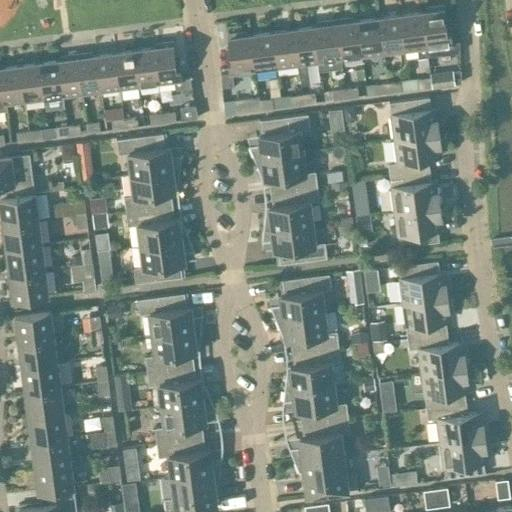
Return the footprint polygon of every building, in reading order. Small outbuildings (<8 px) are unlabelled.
[(430,9),(421,10),(427,55),(459,51),(458,41),(452,41),(449,18),(445,18),(443,4),(429,6),(430,9)] [(421,10),(400,13),(405,48),(417,46),(419,56),(427,55),(421,10)] [(400,13),(378,16),(383,51),(405,48),(400,13)] [(348,16),(335,18),(340,57),(362,54),(357,19),(349,20),(348,16)] [(378,16),(357,19),(362,54),(383,51),(378,16)] [(323,23),(314,25),(319,60),(340,57),(335,18),(322,20),(323,23)] [(314,25),(293,27),(298,62),(300,83),(311,82),(308,61),(319,60),(314,25)] [(293,27),(272,30),(276,65),(298,62),(293,27)] [(272,30),(250,33),(255,68),(276,65),(272,30)] [(229,47),(226,48),(229,71),(229,72),(255,68),(250,33),(242,34),(241,31),(227,33),(229,47)] [(161,45),(153,46),(158,81),(174,79),(175,89),(192,87),(189,76),(181,77),(178,54),(174,55),(172,40),(161,41),(161,45)] [(153,46),(134,49),(139,84),(158,81),(153,46)] [(115,51),(120,86),(139,84),(134,49),(115,51)] [(87,51),(77,53),(82,91),(101,89),(96,54),(88,55),(87,51)] [(101,89),(120,86),(115,51),(96,54),(101,89)] [(63,94),(82,91),(77,53),(66,54),(66,58),(58,59),(63,94)] [(58,59),(39,61),(44,96),(63,94),(58,59)] [(20,64),(25,99),(44,96),(39,61),(20,64)] [(6,101),(25,99),(20,64),(1,66),(6,101)] [(431,86),(430,76),(418,78),(419,87),(431,86)] [(387,82),(389,91),(401,90),(400,80),(387,82)] [(376,93),(389,91),(387,82),(375,83),(376,93)] [(357,86),(345,87),(346,97),(358,95),(357,86)] [(333,99),(346,97),(345,87),(332,89),(333,99)] [(302,93),(303,103),(316,101),(314,92),(302,93)] [(291,104),(303,103),(302,93),(289,95),(291,104)] [(259,96),(234,99),(236,111),(236,112),(260,108),(259,99),(259,96)] [(394,137),(439,131),(436,112),(431,113),(429,96),(389,101),(394,137)] [(272,97),(259,99),(260,108),(273,107),(272,97)] [(355,105),(343,107),(345,120),(356,118),(355,105)] [(174,110),(162,112),(163,121),(176,120),(174,110)] [(151,123),(163,121),(162,112),(156,113),(149,114),(151,123)] [(248,144),(253,156),(302,150),(300,129),(310,128),(308,112),(261,119),(262,133),(259,133),(260,143),(250,144),(249,143),(248,144)] [(137,115),(130,116),(124,117),(125,127),(138,126),(137,115)] [(113,129),(125,127),(124,117),(111,119),(113,129)] [(100,131),(99,120),(86,122),(87,132),(100,131)] [(80,123),(67,125),(68,135),(81,133),(80,123)] [(56,137),(68,135),(67,125),(54,126),(56,137)] [(42,128),(29,130),(30,140),(43,138),(42,128)] [(18,142),(30,140),(29,130),(16,132),(18,142)] [(128,152),(131,173),(180,166),(182,153),(180,152),(180,153),(170,155),(169,145),(165,146),(163,131),(116,138),(118,153),(128,152)] [(442,150),(439,131),(394,137),(397,161),(388,162),(389,174),(429,169),(428,157),(437,156),(436,150),(442,150)] [(87,140),(76,142),(82,180),(87,179),(93,178),(87,140)] [(73,146),(62,147),(63,158),(74,157),(73,146)] [(302,150),(253,156),(259,170),(260,169),(259,168),(263,168),(264,178),(268,177),(270,190),(317,184),(315,169),(305,171),(302,150)] [(0,197),(34,193),(29,152),(0,156),(0,197)] [(124,195),(125,210),(172,203),(171,190),(175,189),(173,180),(177,179),(177,180),(178,180),(180,166),(131,173),(133,194),(124,195)] [(389,174),(394,210),(439,204),(437,185),(432,186),(429,169),(389,174)] [(342,170),(327,171),(328,182),(343,180),(342,170)] [(369,213),(365,179),(351,181),(355,215),(369,213)] [(62,180),(52,181),(53,189),(63,188),(62,180)] [(346,180),(331,182),(332,189),(347,187),(346,180)] [(319,199),(317,184),(270,190),(272,204),(268,205),(269,214),(266,215),(266,214),(264,214),(263,228),(312,221),(309,200),(319,199)] [(38,217),(34,193),(0,197),(0,200),(2,214),(5,214),(6,222),(38,217)] [(75,212),(86,211),(84,197),(73,198),(75,212)] [(106,197),(90,199),(92,214),(98,213),(107,212),(108,212),(106,197)] [(137,223),(140,244),(189,238),(184,224),(183,225),(183,226),(179,226),(178,216),(174,217),(172,203),(125,210),(127,224),(137,223)] [(439,204),(394,210),(399,246),(439,240),(437,223),(442,222),(439,204)] [(87,225),(86,211),(75,212),(77,227),(87,225)] [(98,213),(92,214),(94,229),(109,227),(107,212),(98,213)] [(372,231),(370,213),(355,215),(358,232),(372,231)] [(354,230),(352,216),(339,218),(341,231),(354,230)] [(4,230),(6,247),(41,242),(38,217),(6,222),(7,229),(4,230)] [(312,221),(263,228),(261,241),(262,242),(263,241),(273,239),(274,249),(278,248),(280,263),(327,256),(325,241),(315,242),(312,221)] [(108,231),(95,233),(97,250),(110,248),(108,231)] [(194,250),(189,238),(140,244),(143,265),(133,266),(135,282),(182,276),(180,261),(184,261),(183,251),(193,250),(193,251),(194,250)] [(12,264),(13,272),(44,267),(41,242),(6,247),(9,264),(12,264)] [(81,255),(82,262),(92,261),(90,247),(80,248),(81,255)] [(81,255),(72,257),(73,264),(82,262),(81,255)] [(398,265),(402,301),(447,295),(445,276),(440,277),(438,260),(398,265)] [(92,261),(82,262),(84,277),(94,275),(92,261)] [(48,293),(44,267),(13,272),(14,279),(11,280),(13,298),(48,293)] [(374,268),(364,269),(365,278),(378,276),(377,267),(374,268)] [(360,283),(358,269),(347,270),(348,280),(353,284),(360,283)] [(112,272),(101,274),(101,277),(102,286),(111,285),(114,284),(112,272)] [(269,304),(274,316),(324,310),(321,289),(331,288),(329,272),(282,278),(284,293),(280,293),(281,303),(271,304),(271,303),(269,304)] [(149,312),(152,333),(201,326),(203,312),(201,312),(201,313),(191,315),(190,305),(186,306),(184,291),(137,298),(139,313),(149,312)] [(402,301),(407,337),(447,331),(445,314),(450,314),(447,295),(402,301)] [(120,301),(106,303),(108,316),(121,314),(120,301)] [(21,331),(22,339),(54,335),(50,309),(15,314),(17,332),(21,331)] [(327,331),(324,310),(274,316),(280,330),(281,329),(281,328),(284,328),(286,337),(290,337),(291,350),(338,344),(336,329),(327,331)] [(91,330),(101,329),(99,314),(89,316),(91,330)] [(200,340),(201,326),(152,333),(155,354),(145,355),(147,370),(194,363),(192,350),(196,349),(195,340),(198,339),(198,340),(200,340)] [(103,343),(101,329),(91,330),(93,344),(103,343)] [(386,331),(371,332),(372,340),(387,338),(386,331)] [(448,342),(447,331),(407,337),(409,348),(418,347),(421,371),(466,365),(464,346),(459,347),(458,341),(448,342)] [(366,333),(349,335),(350,343),(358,342),(367,341),(366,333)] [(57,360),(54,335),(22,339),(23,347),(19,347),(22,365),(57,360)] [(383,342),(372,344),(374,355),(384,353),(383,342)] [(340,359),(338,344),(291,350),(293,364),(289,364),(291,374),(287,375),(287,374),(286,374),(284,388),(333,381),(331,360),(340,359)] [(60,385),(57,360),(22,365),(24,382),(27,381),(28,389),(60,385)] [(195,377),(194,363),(147,370),(149,384),(158,383),(161,404),(211,398),(205,384),(204,385),(204,386),(201,386),(199,376),(195,377)] [(96,365),(98,380),(108,379),(106,364),(96,365)] [(421,371),(426,407),(466,401),(464,384),(469,384),(466,365),(421,371)] [(129,385),(127,374),(114,376),(115,387),(129,385)] [(375,389),(373,377),(362,379),(364,391),(375,389)] [(392,378),(379,380),(380,391),(394,390),(392,378)] [(110,393),(108,379),(98,380),(100,394),(110,393)] [(299,408),(301,422),(348,416),(346,401),(336,402),(333,381),(284,388),(282,401),(284,402),(284,401),(294,399),(295,409),(299,408)] [(60,385),(28,389),(29,397),(26,397),(28,415),(63,410),(60,385)] [(154,426),(156,441),(203,435),(201,421),(205,421),(204,411),(214,410),(215,411),(216,410),(211,398),(161,404),(164,425),(154,426)] [(437,416),(440,441),(485,435),(482,416),(477,417),(477,411),(467,413),(466,401),(426,407),(427,418),(437,416)] [(67,435),(63,410),(28,415),(31,432),(34,431),(35,439),(67,435)] [(102,415),(104,430),(115,428),(113,414),(102,415)] [(289,446),(294,459),(343,453),(340,432),(350,430),(348,416),(301,422),(303,435),(299,436),(300,445),(290,447),(290,446),(289,446)] [(116,443),(115,428),(104,430),(106,444),(116,443)] [(132,443),(130,432),(122,433),(124,444),(132,443)] [(33,447),(35,464),(70,460),(67,435),(35,439),(36,447),(33,447)] [(168,455),(170,475),(220,469),(222,455),(220,455),(220,456),(210,457),(209,448),(205,448),(203,435),(156,441),(157,456),(168,455)] [(487,454),(485,435),(440,441),(445,477),(485,472),(482,455),(487,454)] [(139,458),(138,445),(125,447),(126,459),(139,458)] [(346,473),(343,453),(294,459),(299,472),(300,472),(300,471),(303,471),(305,480),(309,480),(311,494),(357,488),(355,472),(346,473)] [(38,489),(73,485),(70,460),(35,464),(37,482),(40,481),(41,488),(38,489)] [(121,478),(119,464),(109,465),(111,480),(121,478)] [(220,469),(170,475),(173,496),(163,498),(165,511),(173,511),(213,507),(211,493),(215,492),(213,482),(217,482),(217,483),(218,483),(220,469)] [(389,474),(388,469),(377,471),(379,487),(391,485),(389,474)] [(400,470),(391,472),(393,484),(402,483),(400,470)] [(510,496),(507,478),(495,479),(497,497),(510,496)] [(77,509),(73,485),(38,489),(40,503),(18,506),(19,511),(57,511),(58,511),(77,509)] [(447,486),(435,488),(437,506),(450,504),(447,486)] [(425,508),(437,506),(435,488),(423,489),(425,508)] [(375,496),(377,511),(390,511),(388,494),(375,496)] [(365,511),(377,511),(375,496),(364,497),(365,511)] [(329,511),(328,502),(316,503),(316,511),(329,511)] [(498,511),(511,511),(510,502),(497,504),(498,511)] [(304,511),(316,511),(316,503),(304,505),(304,511)]
